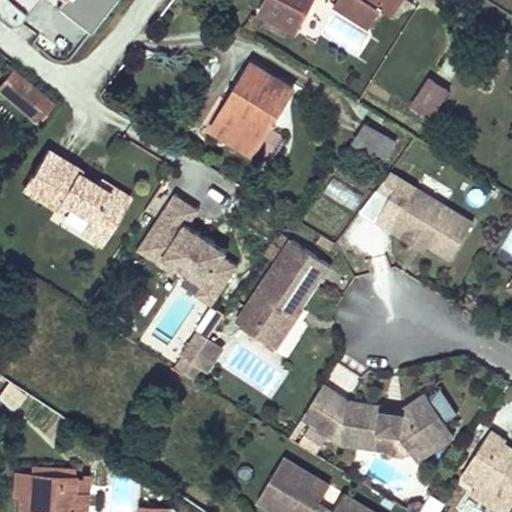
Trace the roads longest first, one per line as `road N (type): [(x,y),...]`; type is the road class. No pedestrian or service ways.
road 1 (unknown): [(70,92),(268,199)]
road 2 (residential): [(0,35),(70,92),(144,0)]
road 3 (residential): [(511,354),(425,304),(383,309)]
